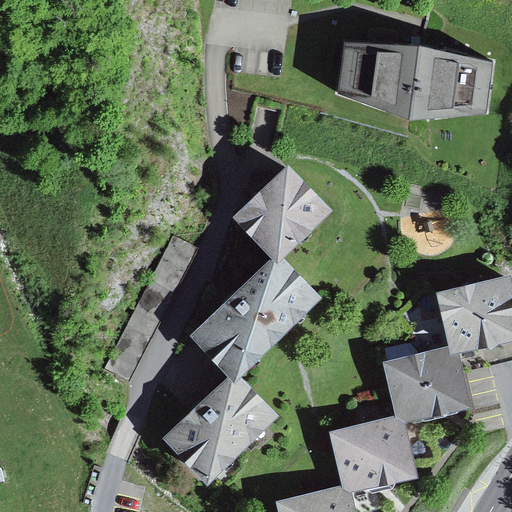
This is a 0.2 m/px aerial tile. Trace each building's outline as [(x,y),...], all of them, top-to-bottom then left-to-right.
[(422,33),(345,34),(341,82),(411,105),(487,100),(493,51),(422,33)] [(290,155),(237,205),(278,248),(331,199),(290,155)] [(131,380),(198,246),(173,234),(106,368),(131,380)] [(278,248),(194,324),(235,368),(319,289),(278,248)] [(511,279),(510,269),(441,285),(454,340),(461,373),(511,361),(511,279)] [(454,340),(421,347),(434,407),(468,399),(461,373),(454,340)] [(434,407),(421,347),(386,355),(398,415),(434,407)] [(235,368),(169,432),(210,474),(276,410),(235,368)] [(398,415),(335,429),(347,484),(411,470),(398,415)] [(353,511),(347,484),(280,499),(282,511),(353,511)]
